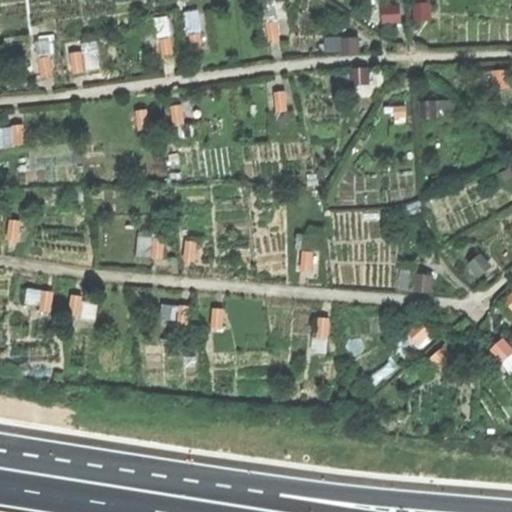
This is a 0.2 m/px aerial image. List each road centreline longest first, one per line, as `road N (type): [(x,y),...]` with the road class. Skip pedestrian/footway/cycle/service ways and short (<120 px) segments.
road 1 (trunk): [(511,507),(0,456)]
road 2 (trunk): [(163,511),(0,486)]
